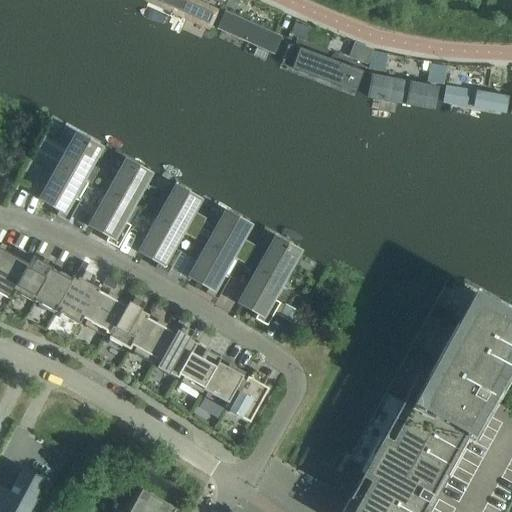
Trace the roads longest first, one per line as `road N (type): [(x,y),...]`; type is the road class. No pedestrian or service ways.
road 1 (residential): [(236,484),(286,414),(296,390),(290,368),(151,281),(0,219)]
road 2 (residential): [(0,349),(133,416),(236,484)]
